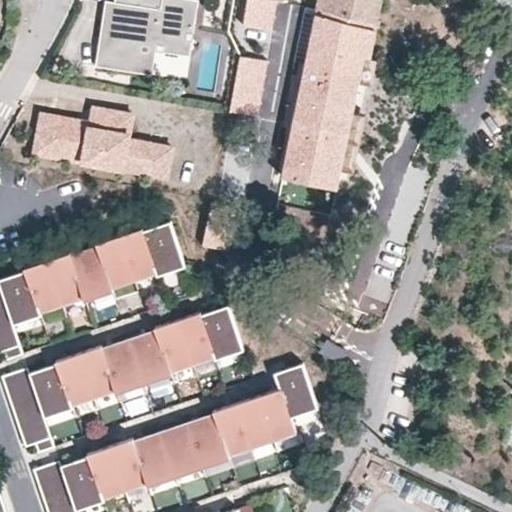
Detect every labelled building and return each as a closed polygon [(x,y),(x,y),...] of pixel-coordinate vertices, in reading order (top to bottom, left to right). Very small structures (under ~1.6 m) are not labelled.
[(195,25),(198,0),(115,0),(115,1),(112,21),(103,20),(96,66),(133,72),(137,41),(157,44),(185,48),(189,24),(195,25)] [(112,21),(115,1),(106,0),(103,20),(112,21)] [(282,2),(264,0),(247,0),(244,23),(279,28),(282,2)] [(316,0),(279,175),(333,185),(366,22),(373,23),(378,0),(316,0)] [(191,55),(195,25),(189,24),(185,48),(191,55)] [(156,50),(157,44),(137,41),(133,72),(152,75),(156,50)] [(157,44),(156,50),(191,55),(185,48),(157,44)] [(267,61),(240,57),(231,112),(258,116),(267,61)] [(41,109),(33,152),(169,177),(175,143),(132,135),(137,111),(95,103),(93,118),(41,109)] [(390,193),(421,203),(426,186),(395,176),(390,193)] [(413,227),(419,205),(389,196),(383,218),(413,227)] [(185,263),(171,221),(143,230),(157,272),(185,263)] [(157,272),(143,230),(142,228),(120,235),(135,280),(157,272)] [(135,280),(120,235),(97,243),(98,246),(112,288),(135,280)] [(112,288),(98,246),(71,255),(85,297),(112,288)] [(85,297),(71,255),(70,252),(47,260),(63,305),(85,297)] [(63,305),(47,260),(25,267),(26,270),(41,312),(63,305)] [(158,275),(186,266),(185,263),(157,272),(158,275)] [(41,312),(26,270),(0,279),(0,284),(2,289),(7,303),(11,317),(13,321),(41,312)] [(86,300),(113,291),(112,288),(85,297),(86,300)] [(0,304),(0,320),(11,317),(7,303),(0,304)] [(243,347),(229,305),(202,314),(201,314),(215,356),(243,347)] [(215,356),(201,314),(202,314),(201,311),(178,319),(193,364),(215,356)] [(14,324),(41,315),(41,312),(13,322),(14,324)] [(0,320),(0,335),(16,331),(14,324),(13,322),(13,321),(11,317),(0,320)] [(193,364),(178,319),(155,326),(156,329),(157,329),(171,371),(193,364)] [(171,371),(157,329),(156,329),(130,338),(144,380),(171,371)] [(0,351),(4,351),(4,350),(21,344),(16,331),(0,335),(0,351)] [(144,380),(130,338),(103,347),(102,347),(116,390),(144,380)] [(116,390),(102,347),(103,347),(102,345),(79,353),(94,398),(116,390)] [(217,359),(244,349),(243,347),(215,356),(217,359)] [(94,398),(79,353),(56,360),(57,363),(58,363),(72,405),(94,398)] [(72,405),(58,363),(57,363),(30,372),(33,381),(38,395),(43,409),(44,414),(72,405)] [(318,405),(303,363),(275,372),(280,387),(281,387),(290,414),(318,405)] [(2,376),(7,391),(33,381),(30,372),(29,367),(2,376)] [(145,383),(172,374),(171,371),(144,380),(145,383)] [(118,392),(145,383),(144,380),(116,390),(118,392)] [(7,391),(12,404),(38,395),(33,381),(7,391)] [(290,414),(281,387),(280,387),(259,395),(274,440),(296,432),(291,417),(290,414)] [(12,404),(17,418),(43,409),(38,395),(12,404)] [(274,440),(259,395),(236,402),(252,447),(274,440)] [(252,447),(236,402),(213,410),(215,413),(229,455),(252,447)] [(45,417),(73,408),(72,405),(44,414),(45,417)] [(291,417),(319,408),(318,405),(290,414),(291,417)] [(17,418),(22,432),(48,423),(45,417),(44,414),(43,409),(17,418)] [(229,455),(215,413),(188,422),(202,464),(229,455)] [(202,464),(188,422),(160,431),(175,473),(202,464)] [(27,447),(36,444),(35,443),(52,437),(48,423),(22,432),(27,447)] [(175,473),(160,431),(134,440),(148,483),(175,473)] [(148,483),(134,440),(133,437),(110,445),(126,490),(148,483)] [(126,490),(110,445),(88,453),(89,456),(89,455),(104,498),(126,490)] [(104,498),(89,455),(89,456),(62,465),(61,465),(65,475),(69,488),(74,502),(76,507),(104,498)] [(230,458),(229,455),(202,464),(203,467),(230,458)] [(62,465),(60,460),(34,469),(39,483),(65,475),(61,465),(62,465)] [(176,476),(203,467),(202,464),(175,473),(176,476)] [(149,485),(176,476),(175,473),(148,483),(149,485)] [(39,483),(44,497),(69,488),(65,475),(39,483)] [(44,497),(48,511),(74,502),(69,488),(44,497)] [(77,510),(105,500),(104,498),(76,507),(77,510)] [(48,511),(77,511),(77,510),(76,507),(74,502),(48,511)]
